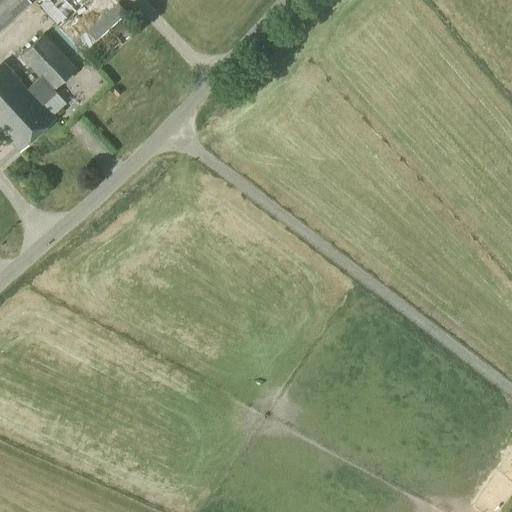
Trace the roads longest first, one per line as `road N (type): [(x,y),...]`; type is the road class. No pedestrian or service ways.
road 1 (unclassified): [(511,392),(168,127)]
road 2 (unclassified): [(0,284),(168,127)]
road 3 (unclassified): [(168,127),(290,0)]
